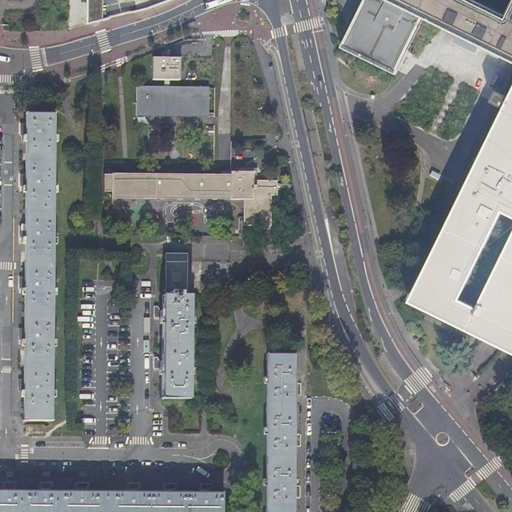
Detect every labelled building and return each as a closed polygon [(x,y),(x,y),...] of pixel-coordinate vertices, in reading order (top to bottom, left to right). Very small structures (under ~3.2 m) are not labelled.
[(102,0),(86,0),(87,18),(103,15),(102,0)] [(511,0),(365,0),(340,51),(395,78),(427,16),(469,38),(511,58),(511,0)] [(160,86),(135,86),(135,116),(208,115),(208,85),(172,85),(172,79),(180,79),(180,55),(170,55),(170,48),(162,51),(162,56),(152,55),(152,79),(160,79),(160,86)] [(511,95),(409,303),(493,344),(511,353),(511,95)] [(24,384),(24,395),(24,419),(51,419),(54,114),(26,114),(26,128),(26,140),(26,179),(26,191),(25,224),(25,242),(25,282),(25,294),(24,333),(24,344),(24,384)] [(110,197),(228,198),(228,172),(220,172),(220,176),(103,174),(103,192),(110,192),(110,197)] [(252,172),(228,172),(228,198),(228,200),(241,200),(240,225),(269,225),(269,193),(275,193),(275,180),(252,180),(252,172)] [(166,298),(191,299),(191,295),(187,294),(188,249),(167,249),(166,298)] [(188,397),(191,299),(166,298),(164,298),(163,307),(163,316),(162,358),(162,368),(161,397),(188,397)] [(163,316),(163,307),(155,307),(155,316),(162,316),(163,316)] [(293,486),(293,446),(293,435),(293,394),(293,384),(294,354),(266,354),(265,511),(292,511),(293,496),(293,486)] [(154,368),(162,368),(162,358),(161,358),(154,358),(154,368)] [(164,491),(138,491),(127,490),(87,490),(75,490),(52,490),(39,490),(16,489),(3,489),(0,489),(0,511),(222,511),(223,491),(210,491),(199,491),(175,491),(164,491)]
